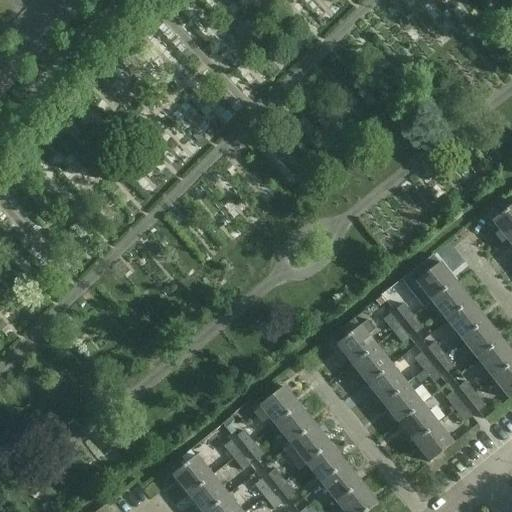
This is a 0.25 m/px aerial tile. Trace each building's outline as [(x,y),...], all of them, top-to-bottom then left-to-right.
[(511,207),(494,223),(510,243),(511,240),(511,207)] [(441,264),(410,288),(425,308),(433,303),(457,284),(441,264)] [(396,281),(383,287),(389,302),(403,296),(396,281)] [(433,303),(448,322),(472,303),(457,284),(433,303)] [(379,296),(374,300),(375,302),(379,307),(384,302),(380,298),(379,296)] [(448,322),(464,342),(488,322),(472,303),(448,322)] [(397,310),(407,323),(415,317),(405,305),(397,310)] [(385,321),(394,333),(401,327),(391,315),(385,321)] [(415,317),(407,323),(417,335),(424,329),(415,317)] [(503,342),(488,322),(464,342),(479,361),(503,342)] [(365,323),(336,346),(352,366),(377,346),(368,335),(372,332),(365,323)] [(411,340),(401,327),(394,333),(404,345),(411,340)] [(479,361),(495,381),(511,366),(511,352),(503,342),(479,361)] [(428,349),(439,362),(446,356),(436,343),(428,349)] [(352,366),(368,385),(393,366),(377,346),(352,366)] [(368,385),(384,405),(433,366),(422,354),(416,359),(425,371),(407,384),(393,366),(368,385)] [(456,368),(446,356),(439,362),(448,374),(456,368)] [(475,360),(457,368),(464,384),(482,376),(475,360)] [(384,405),(399,424),(424,405),(414,392),(422,386),(420,384),(430,377),(436,384),(442,379),(433,366),(384,405)] [(511,366),(495,381),(511,400),(511,399),(511,366)] [(460,389),(470,401),(478,395),(468,383),(460,389)] [(276,427),(301,408),(285,388),(260,407),(276,427)] [(447,399),(457,411),(464,405),(454,393),(447,399)] [(478,395),(470,401),(480,413),(488,407),(478,395)] [(399,424),(415,444),(440,425),(424,405),(399,424)] [(464,405),(457,411),(467,423),(474,418),(464,405)] [(276,427),(292,447),(316,427),(301,408),(276,427)] [(231,417),(222,424),(222,425),(226,429),(235,421),(231,417)] [(440,425),(415,444),(431,464),(456,444),(440,425)] [(292,447),(307,466),(332,446),(316,427),(292,447)] [(238,437),(248,450),(255,444),(245,431),(238,437)] [(224,448),(234,459),(241,453),(232,442),(224,448)] [(264,456),(255,444),(248,450),(258,461),(264,456)] [(347,466),(332,446),(307,466),(322,485),(347,466)] [(241,453),(234,459),(244,472),(251,466),(241,453)] [(172,475),(188,496),(212,476),(196,456),(172,475)] [(322,485),(338,505),(362,485),(347,466),(322,485)] [(269,476),(279,488),(286,483),(276,470),(269,476)] [(200,511),(206,511),(227,496),(212,476),(188,496),(200,511)] [(256,486),(265,498),(272,492),(263,480),(256,486)] [(286,483),(279,488),(288,499),(295,494),(286,483)] [(343,511),(369,511),(378,505),(362,485),(338,505),(343,511)] [(272,492),(265,498),(275,510),(282,504),(272,492)] [(206,511),(240,511),(227,496),(206,511)] [(101,509),(104,511),(119,511),(111,501),(101,509)]
